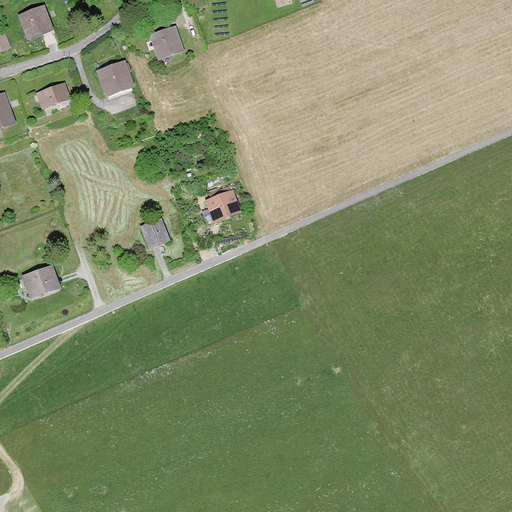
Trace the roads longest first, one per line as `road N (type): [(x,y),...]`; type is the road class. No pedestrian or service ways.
road 1 (residential): [(0,357),(511,133)]
road 2 (residential): [(0,74),(84,43),(135,0)]
